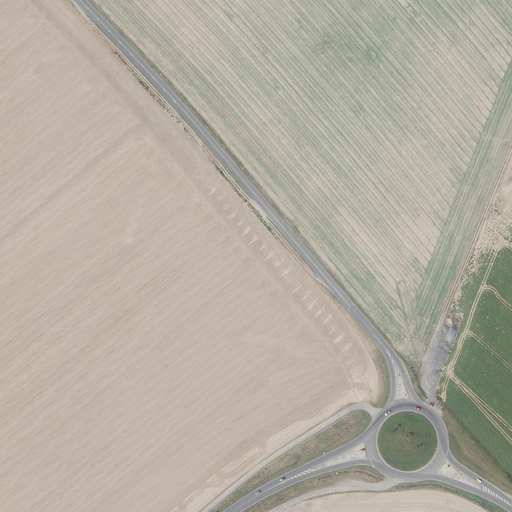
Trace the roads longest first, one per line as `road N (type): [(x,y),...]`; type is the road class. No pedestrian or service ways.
road 1 (secondary): [(80,0),(383,346)]
road 2 (track): [(511,148),(423,362),(427,410)]
road 3 (track): [(380,416),(364,406),(348,409),(204,511)]
road 4 (primary): [(371,430),(247,503)]
road 5 (primary): [(247,503),(340,466),(378,464)]
road 6 (track): [(396,476),(381,487),(335,490),(276,511)]
